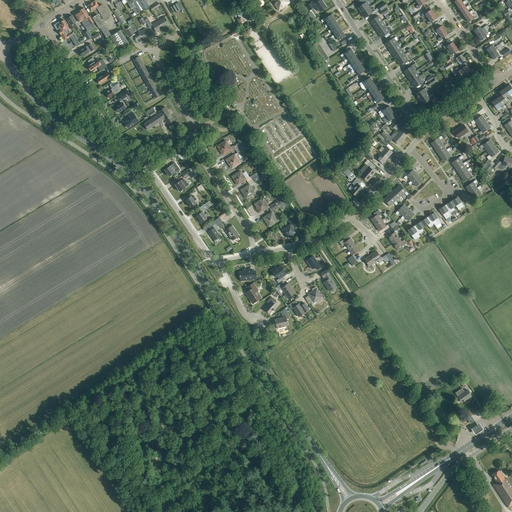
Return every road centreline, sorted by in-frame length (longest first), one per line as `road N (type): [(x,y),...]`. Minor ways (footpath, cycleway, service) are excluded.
road 1 (primary): [(327,466),(182,243),(118,163)]
road 2 (primary): [(118,163),(51,116),(0,49)]
road 3 (residential): [(425,131),(336,0)]
road 4 (residential): [(123,153),(40,24)]
road 5 (residential): [(218,260),(131,146)]
road 6 (residential): [(254,253),(187,135)]
